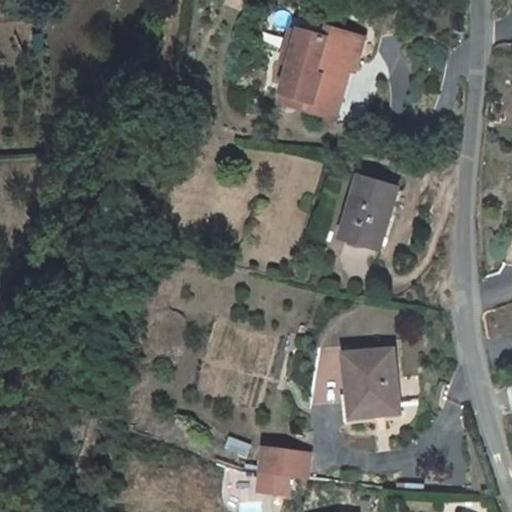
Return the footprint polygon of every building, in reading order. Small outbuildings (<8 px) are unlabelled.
[(328,40),(331,30),(297,20),(285,64),(294,66),(304,33),(328,40)] [(365,39),(331,30),(328,40),(304,33),(294,66),(283,104),(337,120),(348,82),(345,82),(348,70),(356,72),(365,39)] [(398,190),(364,180),(346,240),(381,250),(398,190)] [(394,352),(347,356),(350,395),(353,419),(400,414),(394,352)] [(350,395),(342,396),(345,424),(353,423),(353,419),(350,395)] [(266,450),(263,474),(309,480),(312,456),(266,450)]
